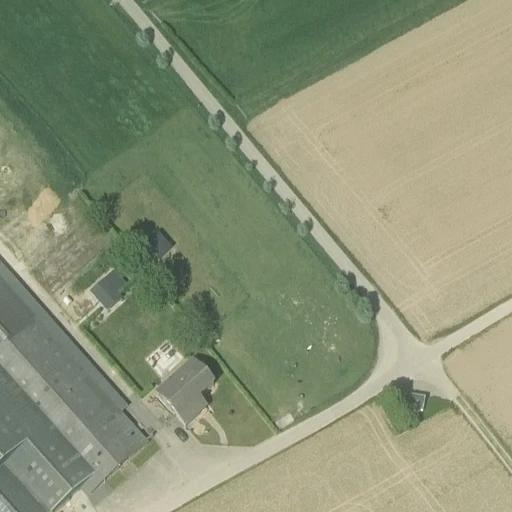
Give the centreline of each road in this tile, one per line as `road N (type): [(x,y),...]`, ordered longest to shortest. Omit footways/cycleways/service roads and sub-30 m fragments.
road 1 (unclassified): [(456,396),(125,0)]
road 2 (track): [(162,511),(511,305)]
